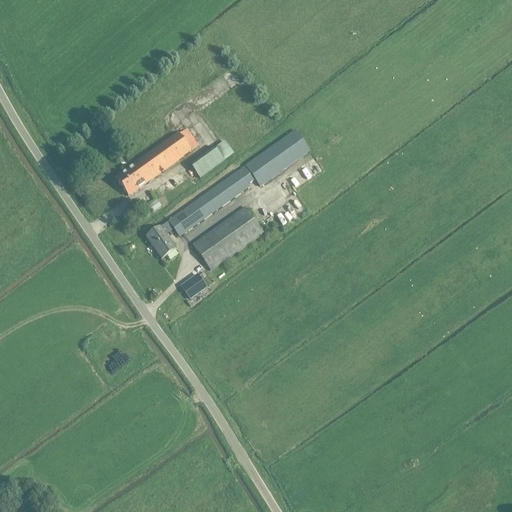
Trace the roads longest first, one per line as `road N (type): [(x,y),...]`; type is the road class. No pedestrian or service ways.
road 1 (unclassified): [(275,511),(0,92)]
road 2 (track): [(0,337),(36,313),(75,305),(122,326),(146,319)]
